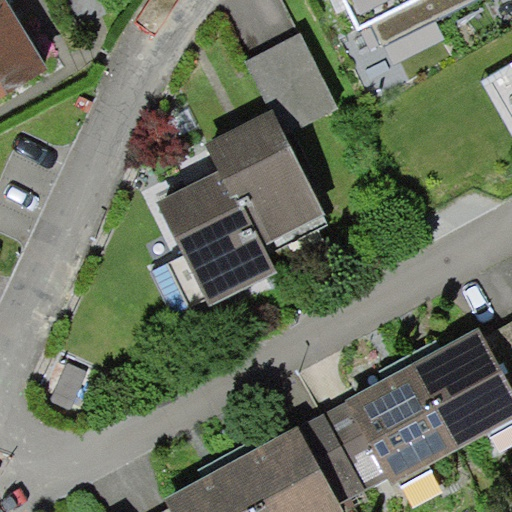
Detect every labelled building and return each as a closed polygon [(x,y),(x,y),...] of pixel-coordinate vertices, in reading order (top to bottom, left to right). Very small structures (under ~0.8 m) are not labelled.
[(351,0),(363,25),(415,0),(351,0)] [(0,97),(42,72),(0,2),(0,97)] [(234,60),(270,134),(338,104),(297,29),(234,60)] [(270,134),(258,112),(198,145),(212,169),(259,251),(318,218),(270,134)] [(259,251),(212,169),(153,202),(213,308),(272,274),(259,251)] [(441,447),(511,410),(511,402),(473,328),(399,366),(441,447)] [(367,485),(441,447),(399,366),(325,404),(367,485)] [(239,511),(324,511),(331,509),(289,428),(215,466),(239,511)] [(145,511),(238,511),(215,466),(141,504),(145,511)]
